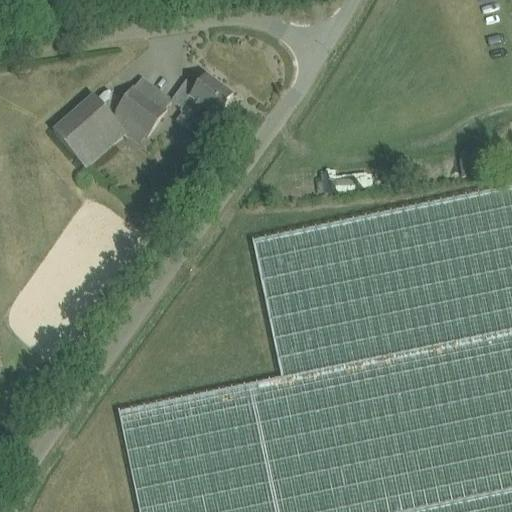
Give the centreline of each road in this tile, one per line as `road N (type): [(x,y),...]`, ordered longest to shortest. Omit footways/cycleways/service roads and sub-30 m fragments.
road 1 (unclassified): [(25,511),(37,470),(110,351),(324,54)]
road 2 (unclassified): [(324,54),(291,19),(261,5),(0,43)]
